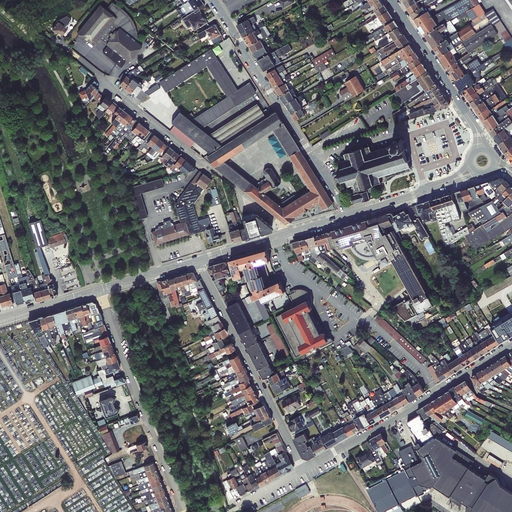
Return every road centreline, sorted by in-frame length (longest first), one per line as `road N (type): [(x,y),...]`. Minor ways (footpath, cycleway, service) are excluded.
road 1 (residential): [(287,233),(55,39)]
road 2 (residential): [(346,216),(212,0)]
road 3 (residential): [(303,469),(511,344)]
road 4 (residential): [(184,511),(99,290)]
road 5 (residential): [(197,260),(303,469)]
road 6 (tertiary): [(390,0),(470,120)]
road 7 (unknown): [(316,287),(316,310),(330,336),(341,338),(374,308),(362,278)]
